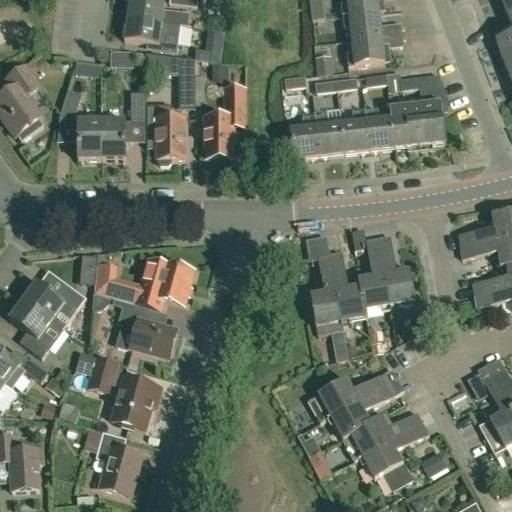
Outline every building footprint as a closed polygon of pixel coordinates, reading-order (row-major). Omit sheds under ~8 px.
[(182,21),(183,15),(163,12),(164,5),(129,0),(127,22),(180,29),(186,30),(188,22),(182,21)] [(198,0),(170,0),(169,8),(197,11),(198,0)] [(340,0),(342,21),(379,16),(384,16),(382,2),(397,0),(340,0)] [(511,0),(501,0),(500,0),(508,20),(511,17),(511,0)] [(351,45),(402,40),(400,27),(381,29),(379,16),(342,21),(344,33),(350,33),(351,45)] [(152,48),(151,54),(177,57),(180,29),(127,22),(124,44),(152,48)] [(511,61),(511,39),(496,45),(503,64),(511,61)] [(348,71),(389,67),(387,52),(403,50),(402,40),(351,45),(353,58),(347,59),(348,71)] [(318,56),(322,69),(335,66),(331,52),(318,56)] [(196,53),(195,63),(210,65),(211,55),(196,53)] [(133,75),(150,73),(148,54),(131,56),(133,75)] [(195,111),(195,110),(195,63),(177,61),(177,70),(181,71),(181,111),(195,111)] [(511,84),(511,82),(511,61),(503,64),(511,84)] [(44,130),(40,124),(42,123),(25,100),(40,89),(26,69),(5,84),(13,94),(0,102),(0,116),(6,124),(4,126),(15,142),(17,140),(21,146),(44,130)] [(367,91),(388,89),(386,78),(366,81),(367,91)] [(439,79),(412,82),(413,94),(420,93),(422,109),(443,106),(448,104),(439,79)] [(305,81),(285,84),(286,93),(307,91),(305,81)] [(356,82),(336,85),(337,95),(357,92),(356,82)] [(413,94),(412,82),(400,83),(402,95),(413,94)] [(337,95),(336,85),(315,88),(317,98),(337,95)] [(68,93),(59,120),(74,124),(82,98),(68,93)] [(233,132),(245,132),(245,93),(225,94),(225,123),(206,123),(206,163),(234,163),(233,132)] [(146,125),(146,110),(146,97),(130,97),(130,125),(146,125)] [(443,106),(422,109),(415,110),(419,151),(445,148),(440,108),(443,106)] [(171,167),(171,164),(185,164),(184,123),(170,123),(170,115),(165,109),(146,110),(146,125),(147,153),(157,153),(157,164),(158,164),(158,168),(161,170),(168,170),(171,167)] [(419,151),(415,110),(390,113),(391,123),(394,153),(419,151)] [(394,153),(391,123),(379,124),(377,114),(365,115),(369,156),(394,153)] [(369,156),(365,115),(352,117),(353,127),(341,129),(344,159),(369,156)] [(344,159),(341,129),(329,130),(327,120),(315,121),(319,162),(344,159)] [(319,162),(315,121),(302,123),(303,133),(291,135),(294,165),(319,162)] [(101,125),(102,164),(126,164),(125,124),(101,125)] [(102,164),(101,125),(78,125),(78,165),(102,164)] [(511,215),(492,219),(494,232),(458,239),(460,251),(511,241),(511,215)] [(378,242),(390,310),(415,305),(410,274),(396,276),(389,240),(378,242)] [(511,241),(460,251),(462,263),(499,257),(501,270),(506,269),(506,268),(511,267),(511,241)] [(365,314),(390,310),(378,242),(365,244),(372,280),(358,283),(359,290),(360,289),(365,314)] [(329,258),(341,326),(367,321),(365,314),(360,289),(359,290),(348,292),(341,256),(329,258)] [(317,340),(342,335),(341,326),(329,258),(317,260),(323,296),(310,298),(317,340)] [(81,259),(80,268),(94,269),(95,260),(81,259)] [(143,285),(142,285),(140,289),(117,282),(117,271),(97,269),(95,299),(124,307),(125,307),(155,315),(159,316),(162,305),(183,311),(192,276),(164,268),(163,268),(159,267),(158,268),(149,266),(143,285)] [(474,299),(511,292),(511,267),(506,268),(506,269),(508,281),(472,287),(474,299)] [(36,287),(22,306),(50,326),(61,335),(69,325),(82,307),(60,290),(53,299),(39,289),(36,287)] [(511,292),(474,299),(477,312),(511,305),(511,292)] [(22,306),(8,324),(29,340),(22,349),(40,363),(54,345),(61,335),(50,326),(22,306)] [(151,329),(155,315),(125,307),(124,307),(119,329),(135,333),(129,354),(168,365),(176,336),(151,329)] [(18,371),(0,357),(0,385),(4,389),(18,371)] [(126,371),(116,368),(79,358),(75,375),(90,379),(86,392),(118,401),(111,426),(144,435),(154,400),(157,401),(159,392),(123,382),(126,371)] [(511,386),(499,362),(488,368),(511,412),(511,386)] [(48,378),(29,364),(22,373),(41,387),(48,378)] [(494,458),(511,448),(511,412),(488,368),(477,374),(501,417),(478,430),(494,458)] [(329,421),(398,383),(392,373),(353,394),(347,383),(308,404),(320,427),(330,422),(329,421)] [(371,427),(370,426),(365,416),(404,394),(398,383),(329,421),(330,422),(342,444),(350,439),(350,438),(371,427)] [(450,387),(447,412),(470,415),(473,390),(450,387)] [(354,465),(362,461),(423,427),(417,416),(392,430),(385,418),(370,426),(371,427),(350,438),(350,439),(342,444),(354,465)] [(3,423),(0,422),(0,468),(10,467),(12,496),(38,494),(37,470),(45,469),(44,454),(14,456),(13,441),(5,442),(3,423)] [(397,456),(429,438),(423,427),(362,461),(375,484),(384,479),(393,496),(412,485),(403,468),(397,456)] [(125,443),(102,437),(95,462),(105,465),(98,493),(129,501),(140,460),(121,455),(125,443)] [(318,455),(308,461),(321,483),(331,478),(318,455)] [(440,456),(422,466),(429,480),(447,470),(440,456)] [(498,459),(483,467),(493,487),(508,479),(498,459)]
